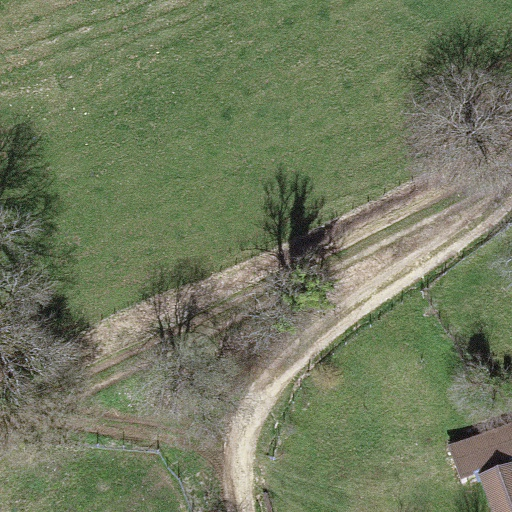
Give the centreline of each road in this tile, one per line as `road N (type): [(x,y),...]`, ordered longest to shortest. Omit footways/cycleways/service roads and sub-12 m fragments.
road 1 (track): [(0,437),(103,372),(511,178)]
road 2 (track): [(243,511),(237,457),(256,398),(287,362),(511,186)]
